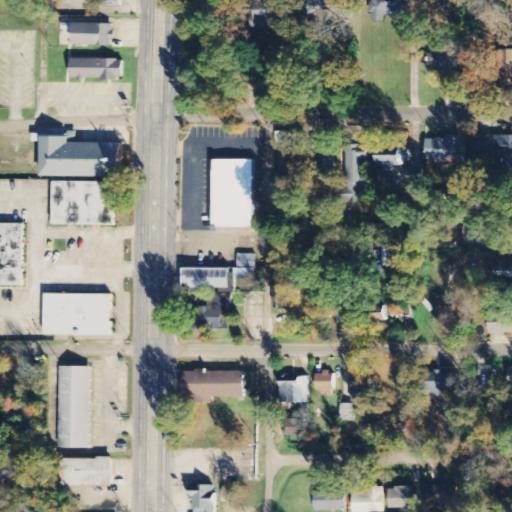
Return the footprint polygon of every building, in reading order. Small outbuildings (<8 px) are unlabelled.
[(347,0),(306,0),(307,22),(347,23),(347,0)] [(370,0),(370,23),(385,23),(385,17),(407,17),(407,0),(370,0)] [(72,46),(113,47),(113,25),(73,24),(72,46)] [(457,76),(457,46),(430,47),(431,69),(442,68),(442,77),(457,76)] [(511,51),(501,51),(499,92),(511,92),(511,51)] [(123,80),(123,61),(71,60),(70,80),(123,80)] [(511,136),(477,136),(476,152),(492,153),(492,145),(499,145),(499,155),(504,156),(504,169),(511,169),(511,136)] [(41,178),(121,179),(122,145),(70,144),(70,138),(41,138),(41,178)] [(426,139),(426,162),(457,162),(457,139),(426,139)] [(365,146),(346,146),(346,197),(365,197),(365,146)] [(401,148),(378,149),(379,173),(392,173),(391,168),(402,167),(401,148)] [(321,171),(335,167),(331,154),(318,158),(321,171)] [(254,162),(216,161),(215,228),(253,229),(254,162)] [(53,226),(115,227),(116,184),(54,183),(53,226)] [(0,287),(23,288),(24,225),(0,224),(0,287)] [(256,256),(238,255),(238,269),(235,269),(235,280),(256,280),(256,256)] [(511,282),(511,263),(492,263),(491,282),(511,282)] [(229,269),(183,270),(184,290),(229,289),(229,269)] [(275,288),(274,310),(299,311),(300,280),(284,280),(284,288),(275,288)] [(45,337),(111,337),(111,297),(45,296),(45,337)] [(196,308),(195,329),(228,330),(229,310),(196,308)] [(488,335),(511,335),(511,314),(489,314),(488,335)] [(92,369),(61,368),(59,450),(91,450),(92,369)] [(245,372),(186,372),(185,396),(197,396),(197,400),(244,401),(245,372)] [(361,372),(351,372),(352,403),(371,403),(370,381),(361,381),(361,372)] [(316,391),(325,391),(325,398),(334,398),(334,374),(316,374),(316,391)] [(450,374),(424,374),(424,398),(440,398),(440,392),(450,392),(450,374)] [(280,382),(280,404),(309,405),(309,378),(299,378),(299,383),(280,382)] [(355,422),(355,405),(340,405),(340,422),(355,422)] [(306,437),(307,421),(288,421),(287,437),(306,437)] [(0,482),(18,482),(18,465),(6,465),(6,457),(0,457),(0,482)] [(63,460),(62,488),(112,488),(113,460),(63,460)] [(215,511),(216,488),(189,487),(189,501),(194,501),(193,511),(215,511)] [(429,487),(430,507),(458,507),(457,487),(429,487)] [(353,496),(353,511),(384,511),(384,488),(369,488),(370,495),(353,496)] [(389,489),(389,510),(420,510),(420,489),(389,489)] [(347,511),(346,493),(314,494),(315,511),(347,511)]
